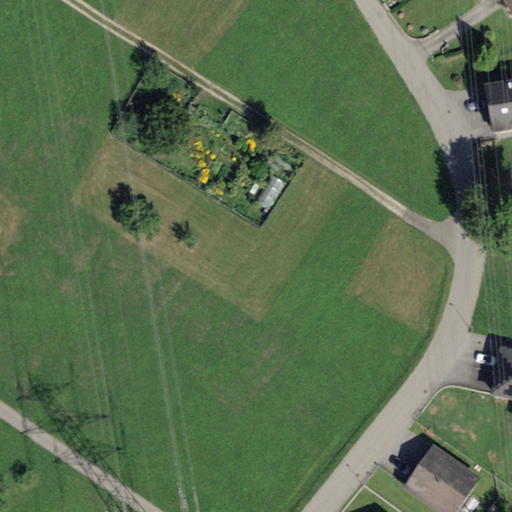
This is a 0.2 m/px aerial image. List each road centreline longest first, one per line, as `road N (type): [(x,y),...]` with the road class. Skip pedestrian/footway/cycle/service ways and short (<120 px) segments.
road 1 (residential): [(366,0),(430,97),(466,186),(468,260),(444,351),(320,511)]
road 2 (track): [(70,0),(468,260)]
